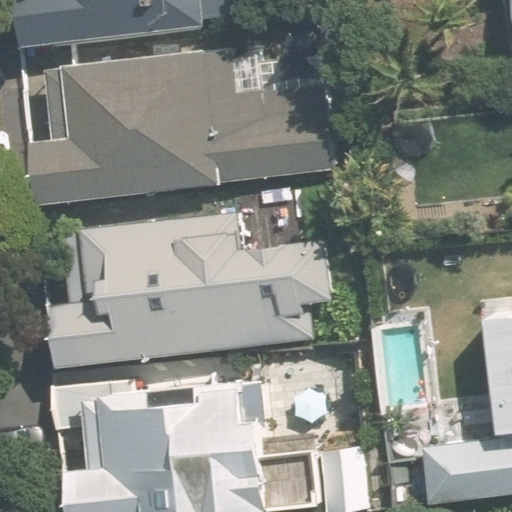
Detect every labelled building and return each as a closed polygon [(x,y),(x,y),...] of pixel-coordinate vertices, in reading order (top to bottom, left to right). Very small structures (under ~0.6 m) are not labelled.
[(25,0),(31,41),(216,19),(213,0),(25,0)] [(38,134),(45,200),(339,165),(327,70),(242,80),(237,40),(53,62),(61,131),(38,134)] [(60,296),(67,361),(317,336),(313,297),(340,295),(334,234),(251,242),(247,208),(71,226),(78,294),(60,296)] [(511,307),(495,309),(507,432),(431,439),(436,494),(511,486),(511,307)] [(59,393),(74,511),(213,511),(277,504),(259,367),(59,393)] [(327,441),(331,507),(370,504),(367,439),(327,441)]
